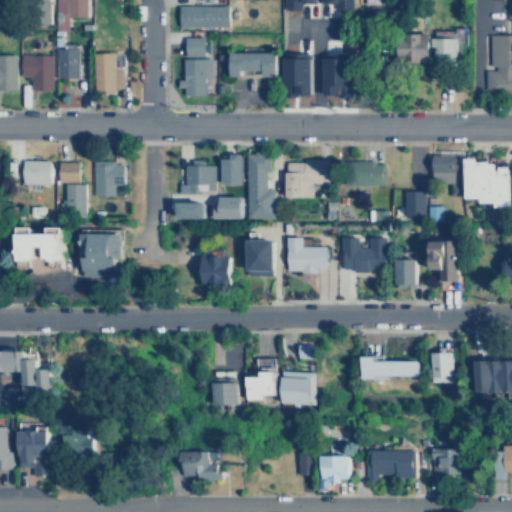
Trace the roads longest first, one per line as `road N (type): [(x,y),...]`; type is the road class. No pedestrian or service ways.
road 1 (residential): [(511,507),(0,504)]
road 2 (secondary): [(511,124),(0,123)]
road 3 (residential): [(511,318),(0,318)]
road 4 (residential): [(151,124),(147,0)]
